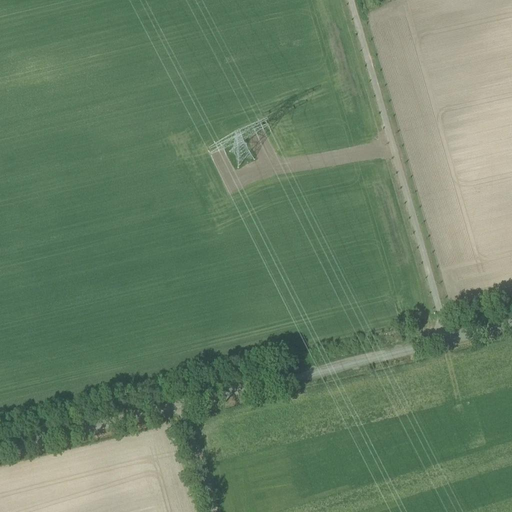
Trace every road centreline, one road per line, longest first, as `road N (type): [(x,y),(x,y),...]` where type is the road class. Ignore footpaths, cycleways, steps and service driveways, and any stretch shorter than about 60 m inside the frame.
road 1 (unclassified): [(0,452),(444,339)]
road 2 (unclassified): [(444,339),(350,0)]
